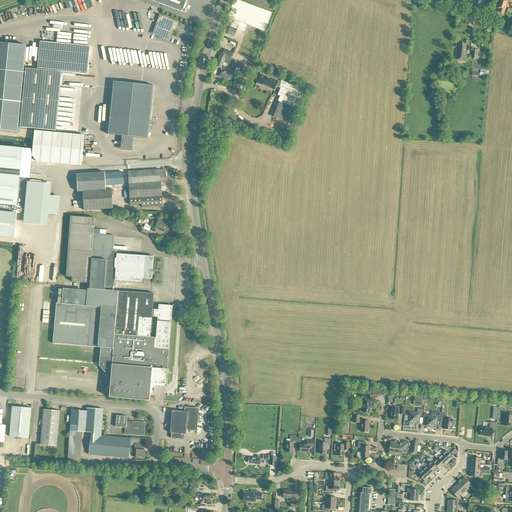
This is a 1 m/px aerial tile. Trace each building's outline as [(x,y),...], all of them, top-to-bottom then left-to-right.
[(79,4),(72,7),(74,13),(81,10),(81,6),(83,7),(83,10),(85,10),(85,9),(89,10),(90,8),(93,7),(90,0),(79,0),(81,3),(80,4),(79,4)] [(148,0),(182,13),(186,0),(148,0)] [(509,4),(507,4),(508,1),(503,0),(499,0),(496,8),(500,9),(499,12),(503,14),(504,11),(506,7),(508,7),(508,8),(511,9),(511,2),(510,2),(509,4)] [(11,11),(13,19),(20,17),(19,10),(11,11)] [(9,12),(0,13),(0,22),(11,20),(9,12)] [(159,15),(155,27),(152,34),(157,36),(158,38),(159,39),(161,39),(162,39),(163,39),(169,41),(173,29),(175,30),(178,22),(159,15)] [(25,69),(19,128),(56,131),(61,72),(87,75),(90,46),(40,42),(37,70),(25,69)] [(0,43),(0,130),(18,133),(23,73),(26,46),(0,43)] [(455,60),(466,61),(467,51),(466,51),(466,44),(458,43),(458,50),(456,50),(455,60)] [(120,60),(117,46),(111,47),(110,45),(104,46),(106,59),(110,58),(110,62),(120,60)] [(156,64),(155,49),(141,50),(142,64),(156,64)] [(472,49),(471,59),(478,59),(478,57),(481,58),(481,52),(479,52),(479,50),(472,49)] [(220,53),(215,66),(221,68),(227,55),(220,53)] [(233,76),(230,75),(231,74),(226,72),(226,71),(221,70),(218,76),(224,79),(224,80),(228,81),(228,80),(231,82),(233,76)] [(280,83),(278,82),(261,75),(258,83),(274,90),(276,86),(280,88),(277,96),(280,97),(278,102),(279,102),(273,117),(293,125),(303,99),(300,98),(304,90),(281,81),(280,83)] [(113,82),(108,135),(122,136),(134,137),(148,139),(153,86),(113,82)] [(81,166),(84,136),(34,131),(32,149),(32,156),(32,158),(36,162),(81,166)] [(32,156),(32,149),(23,148),(0,145),(0,204),(17,206),(21,179),(30,180),(32,156)] [(105,173),(76,175),(77,192),(106,190),(106,186),(124,184),(123,172),(105,174),(105,173)] [(27,182),(23,224),(47,226),(48,214),(59,215),(60,197),(50,196),(51,184),(27,182)] [(112,190),(84,192),(83,192),(84,211),(113,209),(112,190)] [(162,206),(162,196),(155,197),(130,198),(130,205),(142,205),(142,208),(162,206)] [(0,236),(14,238),(16,213),(0,211),(0,236)] [(94,218),(70,216),(66,277),(72,277),(72,282),(86,283),(86,288),(86,291),(57,288),(53,344),(100,348),(99,366),(105,372),(111,373),(109,397),(149,401),(151,383),(166,385),(173,306),(159,305),(158,310),(152,309),(154,294),(114,291),(114,290),(115,281),(142,283),(142,279),(152,279),(153,257),(117,254),(117,251),(113,251),(114,236),(93,234),(94,229),(94,218)] [(148,235),(151,228),(151,226),(152,222),(145,219),(143,223),(141,222),(140,226),(144,228),(142,233),(148,235)] [(168,232),(170,228),(171,224),(158,219),(155,227),(168,232)] [(42,279),(50,280),(51,265),(48,265),(47,273),(42,272),(42,279)] [(362,392),(361,395),(361,399),(363,399),(363,402),(362,412),(370,413),(371,403),(367,402),(367,399),(369,399),(369,395),(368,395),(369,393),(362,392)] [(420,405),(424,405),(425,398),(423,398),(423,397),(417,396),(417,397),(415,397),(415,401),(421,402),(420,405)] [(28,438),(31,408),(12,407),(9,437),(28,438)] [(171,433),(171,438),(184,439),(184,434),(185,435),(186,429),(196,430),(197,415),(198,414),(199,408),(185,407),(184,412),(172,411),(170,433),(171,433)] [(391,409),(390,419),(397,420),(398,414),(399,414),(403,414),(404,408),(395,407),(395,409),(391,409)] [(87,408),(85,433),(92,433),(90,455),(129,459),(129,453),(131,439),(101,436),(103,410),(87,408)] [(419,416),(422,416),(423,409),(417,409),(417,413),(409,413),(408,423),(418,424),(419,416)] [(60,411),(44,410),(41,445),(56,446),(60,411)] [(435,412),(435,417),(427,416),(426,426),(436,427),(437,419),(440,420),(440,413),(435,412)] [(441,413),(441,421),(444,422),(443,429),(451,430),(452,424),(453,424),(453,420),(446,419),(447,414),(441,413)] [(116,416),(115,427),(126,428),(125,434),(144,436),(145,423),(127,421),(127,417),(116,416)] [(365,432),(368,432),(369,421),(361,421),(359,421),(359,416),(354,416),(353,423),(358,423),(361,423),(360,432),(364,432),(364,433),(365,433),(365,432)] [(492,429),(496,430),(496,423),(490,422),(489,428),(480,427),(480,435),(487,436),(491,437),(492,429)] [(293,442),(297,442),(297,436),(290,436),(290,442),(286,442),(285,452),(293,453),(293,443),(293,442)] [(327,446),(330,446),(331,439),(324,438),(324,443),(319,443),(318,453),(326,454),(327,446)] [(144,440),(131,439),(130,453),(133,453),(134,443),(135,443),(144,444),(144,440)] [(310,447),(313,448),(314,441),(307,440),(307,445),(300,445),(299,452),(309,453),(310,447)] [(361,448),(361,453),(357,453),(357,457),(369,458),(369,447),(364,446),(365,442),(358,442),(357,448),(361,448)] [(389,447),(389,448),(390,448),(389,454),(405,456),(407,444),(390,442),(390,447),(389,447)] [(144,444),(135,443),(134,450),(136,450),(136,458),(145,459),(145,452),(145,451),(143,450),(144,444)] [(337,445),(334,445),(334,451),(337,451),(336,456),(344,456),(344,450),(349,450),(350,443),(344,443),(344,445),(337,445)] [(439,451),(448,462),(453,458),(446,451),(443,453),(440,450),(439,451)] [(448,462),(439,451),(437,453),(440,456),(437,459),(444,466),(448,462)] [(501,459),(498,458),(497,465),(502,465),(503,460),(507,460),(507,458),(508,455),(509,452),(501,451),(501,459)] [(430,460),(428,458),(427,460),(430,463),(427,466),(433,473),(438,469),(438,468),(430,460)] [(431,458),(430,460),(438,468),(438,469),(439,470),(444,466),(437,459),(434,461),(431,458)] [(429,477),(419,467),(418,465),(417,464),(415,465),(418,468),(421,472),(418,474),(425,481),(429,477)] [(433,473),(427,466),(424,468),(421,465),(419,467),(429,477),(433,473)] [(329,483),(339,484),(339,478),(337,478),(338,474),(326,473),(325,480),(329,480),(329,483)] [(474,488),(465,478),(460,482),(467,489),(469,487),(472,489),(474,488)] [(467,489),(460,482),(455,486),(465,496),(467,495),(464,492),(467,489)] [(329,487),(326,486),(325,492),(332,492),(332,489),(338,490),(339,484),(329,483),(329,487)] [(193,492),(198,493),(198,485),(190,484),(190,488),(193,488),(193,492)] [(465,496),(455,486),(451,491),(457,498),(460,495),(463,498),(465,496)] [(387,511),(382,511),(381,511),(368,511),(369,494),(371,494),(372,488),(363,488),(362,493),(360,493),(359,511),(387,511)] [(283,490),(283,491),(282,491),(280,493),(280,497),(283,497),(283,498),(287,498),(287,501),(288,502),(291,502),(290,507),(297,508),(298,502),(294,502),(294,499),(295,491),(290,490),(290,491),(283,490)] [(255,500),(261,500),(262,493),(250,493),(244,493),(243,501),(255,502),(255,500)] [(211,502),(212,502),(213,496),(207,495),(202,494),(197,494),(197,497),(202,498),(201,502),(207,502),(206,504),(211,505),(211,502)] [(325,503),(336,503),(336,497),(330,497),(330,494),(323,494),(323,497),(326,497),(325,503)] [(336,503),(325,503),(325,506),(322,506),(322,511),(329,511),(329,509),(335,509),(336,503)]
